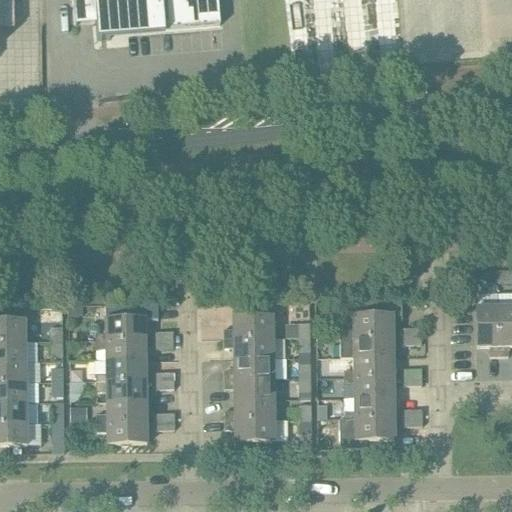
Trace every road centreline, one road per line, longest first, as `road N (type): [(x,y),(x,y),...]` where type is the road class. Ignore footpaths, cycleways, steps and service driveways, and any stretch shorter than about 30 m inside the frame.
road 1 (secondary): [(511,103),(0,168)]
road 2 (secondary): [(0,214),(511,167)]
road 3 (residential): [(443,489),(191,492)]
road 4 (residential): [(191,492),(184,250)]
road 5 (residential): [(191,492),(26,493),(0,502)]
road 6 (residential): [(442,402),(436,247)]
